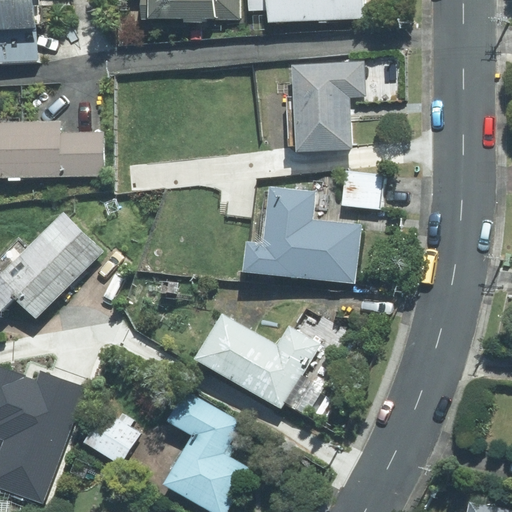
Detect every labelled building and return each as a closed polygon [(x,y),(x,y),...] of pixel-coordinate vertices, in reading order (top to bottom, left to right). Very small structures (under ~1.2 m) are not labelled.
[(46,62),(46,29),(53,29),(53,0),(0,0),(0,28),(5,29),(5,62),(46,62)] [(156,0),(156,18),(234,21),(245,21),(245,0),(156,0)] [(376,20),(375,0),(257,0),(258,12),(278,12),(278,22),(376,20)] [(303,153),(364,150),(362,97),(380,96),(378,60),(371,60),(299,64),(303,153)] [(0,173),(118,175),(114,137),(67,136),(68,127),(0,125),(0,173)] [(204,182),(205,152),(165,150),(164,180),(204,182)] [(352,168),(346,204),(387,211),(393,175),(352,168)] [(272,238),(261,237),(257,271),(363,280),(364,224),(320,223),(323,193),(277,189),(272,238)] [(0,255),(0,303),(14,316),(25,302),(48,322),(112,250),(71,214),(41,248),(21,231),(0,255)] [(299,322),(287,342),(237,312),(211,356),(293,405),(319,361),(331,341),(299,322)] [(0,433),(50,432),(49,391),(15,392),(14,364),(0,364),(0,433)] [(178,418),(202,432),(172,481),(224,511),(235,511),(262,468),(233,450),(250,422),(195,389),(178,418)] [(152,435),(110,408),(89,440),(131,467),(152,435)]
